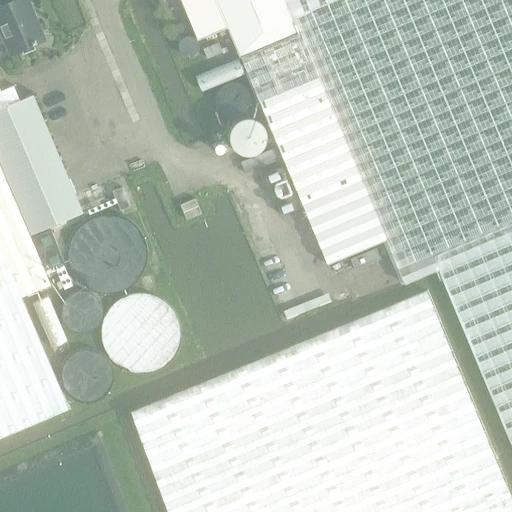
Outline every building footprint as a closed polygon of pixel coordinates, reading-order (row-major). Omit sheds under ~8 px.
[(34,17),(32,18),(24,0),(19,0),(0,8),(0,29),(11,56),(44,42),(34,17)] [(511,0),(180,0),(198,41),(228,29),(240,58),(241,57),(325,260),(327,265),(384,242),(401,280),(403,286),(437,271),(511,452),(511,0)] [(207,60),(222,53),(219,44),(204,50),(207,60)] [(0,88),(0,438),(69,409),(22,298),(51,286),(30,236),(83,214),(33,96),(20,102),(13,86),(1,91),(0,88)] [(276,149),(241,163),(246,174),(280,159),(276,149)] [(284,167),(266,174),(283,216),(301,208),(284,167)] [(122,188),(113,192),(121,211),(130,207),(122,188)] [(187,221),(202,215),(195,200),(180,206),(187,221)] [(37,241),(49,269),(65,262),(53,235),(37,241)] [(351,261),(355,271),(381,261),(377,250),(351,261)] [(511,511),(511,498),(426,293),(133,411),(169,511),(511,511)]
